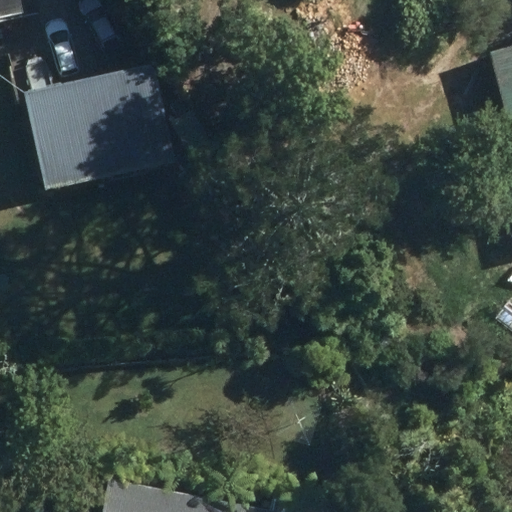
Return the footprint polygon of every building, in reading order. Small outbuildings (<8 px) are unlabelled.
[(0,0),(0,9),(27,4),(25,0),(0,0)] [(511,37),(480,47),(506,135),(511,132),(511,37)] [(11,88),(33,186),(169,157),(147,61),(11,88)] [(8,511),(61,511),(64,478),(12,473),(8,511)] [(94,511),(264,511),(266,507),(102,474),(94,511)] [(0,499),(8,500),(8,476),(0,475),(0,499)]
